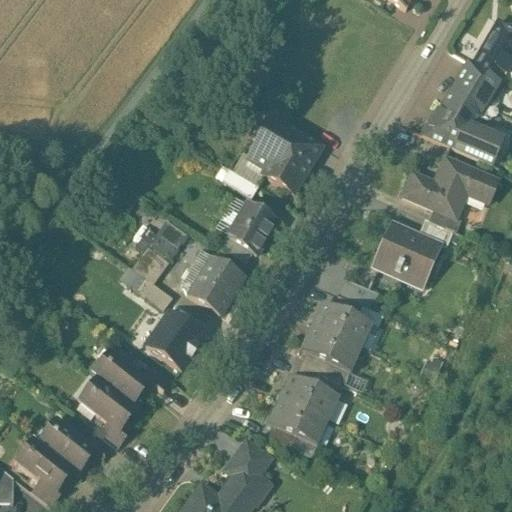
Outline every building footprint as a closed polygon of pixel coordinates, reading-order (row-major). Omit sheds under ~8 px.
[(379,0),(405,15),(406,13),(405,13),(411,2),(413,3),(415,0),(379,0)] [(497,28),(473,69),(500,86),(501,86),(502,85),(501,85),(511,66),(511,62),(511,60),(511,34),(497,26),(497,27),(497,28)] [(468,66),(439,115),(439,116),(463,130),(472,135),(473,133),(474,131),(500,86),(473,69),(468,66)] [(463,130),(439,116),(439,115),(437,113),(421,140),(450,152),(463,130)] [(291,133),(262,116),(247,140),(258,146),(262,139),(280,150),(281,148),(282,149),(291,133)] [(472,135),(463,130),(450,152),(491,170),(503,143),(474,131),(473,133),(472,135)] [(321,151),(291,133),(282,149),(311,167),(321,151)] [(282,149),(281,148),(280,150),(262,139),(258,146),(247,164),(265,175),(262,180),(292,198),(311,167),(282,149)] [(445,162),(434,187),(413,178),(404,199),(434,212),(458,222),(468,199),(488,208),(498,185),(445,162)] [(276,223),(247,206),(227,240),(256,257),(276,223)] [(458,222),(434,212),(428,226),(452,237),(458,239),(464,225),(458,222)] [(452,237),(428,226),(424,224),(418,239),(442,249),(441,251),(445,253),(452,237)] [(415,242),(392,232),(384,249),(386,249),(375,275),(376,276),(380,267),(395,273),(393,279),(398,282),(400,277),(425,288),(441,251),(442,249),(418,239),(417,239),(415,242)] [(244,276),(210,257),(196,281),(205,286),(196,302),(221,317),(244,276)] [(166,274),(146,260),(134,277),(154,291),(166,274)] [(344,283),(337,300),(361,310),(371,315),(378,298),(344,283)] [(361,310),(337,300),(333,309),(356,320),(361,310)] [(333,309),(327,306),(315,333),(358,352),(370,326),(356,320),(333,309)] [(170,317),(145,354),(180,376),(204,339),(170,317)] [(358,352),(315,333),(305,353),(331,365),(352,374),(362,354),(358,352)] [(331,365),(307,354),(300,370),(324,381),(331,365)] [(144,382),(115,359),(96,383),(100,387),(130,410),(149,386),(144,382)] [(324,381),(300,370),(296,379),(320,390),(324,381)] [(170,386),(152,372),(144,382),(149,386),(162,396),(170,386)] [(296,379),(291,377),(279,404),(322,424),(334,397),(320,390),(296,379)] [(130,410),(100,387),(83,409),(107,427),(116,435),(133,413),(130,410)] [(322,424),(279,404),(269,425),(296,438),(312,445),(322,424)] [(59,424),(39,449),(69,473),(74,477),(94,452),(86,445),(59,424)] [(116,435),(107,427),(97,439),(110,450),(116,454),(125,442),(116,435)] [(296,438),(273,427),(266,443),(289,453),(296,438)] [(92,436),(86,445),(94,452),(103,458),(110,450),(97,439),(92,436)] [(270,464),(245,446),(224,476),(234,483),(219,504),(229,511),(250,511),(253,509),(255,510),(269,490),(257,482),(270,464)] [(69,473),(39,449),(31,459),(27,456),(18,468),(39,485),(52,495),(69,473)] [(11,483),(8,480),(0,473),(0,505),(12,505),(11,483)] [(52,495),(39,485),(30,497),(48,511),(49,511),(59,500),(52,495)] [(229,511),(219,504),(200,491),(185,511),(229,511)]
